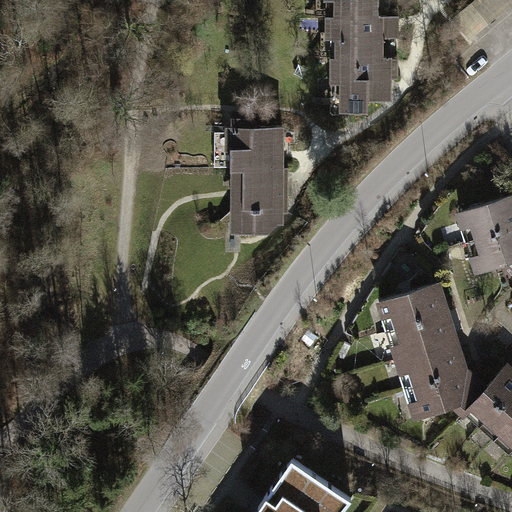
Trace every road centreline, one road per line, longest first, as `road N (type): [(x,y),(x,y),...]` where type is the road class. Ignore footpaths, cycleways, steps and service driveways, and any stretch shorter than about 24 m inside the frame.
road 1 (residential): [(511,70),(405,159),(317,252),(139,511)]
road 2 (track): [(125,329),(211,367),(289,417),(511,503)]
road 3 (track): [(125,329),(129,108),(162,0)]
road 4 (track): [(0,457),(68,366),(125,329)]
